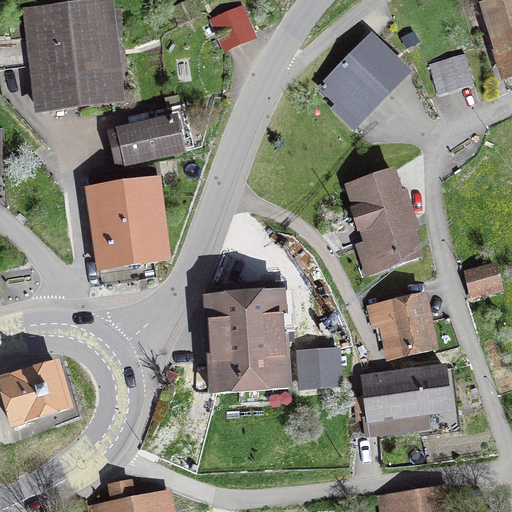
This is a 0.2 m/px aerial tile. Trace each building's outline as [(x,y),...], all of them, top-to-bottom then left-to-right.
[(511,0),(496,5),(511,62),(511,0)] [(31,14),(46,118),(135,105),(120,1),(31,14)] [(227,43),(236,56),(258,42),(254,37),(262,32),(246,7),(220,24),(231,40),(227,43)] [(388,34),(331,91),(374,133),(430,75),(388,34)] [(473,55),(437,66),(447,98),(482,87),(473,55)] [(111,135),(118,165),(181,150),(174,121),(132,131),(132,130),(111,135)] [(417,171),(358,188),(374,244),(365,247),(375,281),(442,262),(417,171)] [(89,190),(99,270),(168,260),(158,181),(89,190)] [(279,244),(242,247),(244,270),(281,267),(279,244)] [(511,267),(478,275),(484,304),(511,297),(511,267)] [(206,297),(213,394),(288,389),(285,343),(292,343),(291,328),(284,328),(281,292),(206,297)] [(424,296),(369,307),(374,327),(388,324),(395,358),(435,350),(424,296)] [(15,376),(0,380),(13,425),(69,409),(56,363),(14,375),(15,376)] [(445,369),(362,380),(365,399),(356,399),(358,419),(367,418),(369,434),(425,427),(424,413),(450,410),(445,369)] [(96,508),(97,511),(170,511),(167,494),(132,501),(129,484),(111,488),(114,504),(96,508)] [(394,511),(478,511),(474,486),(393,500),(394,511)]
